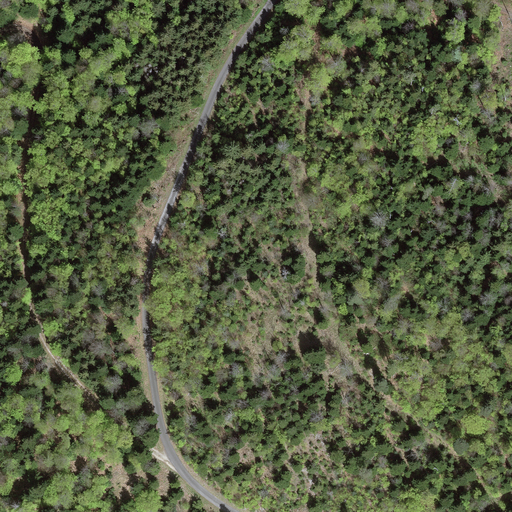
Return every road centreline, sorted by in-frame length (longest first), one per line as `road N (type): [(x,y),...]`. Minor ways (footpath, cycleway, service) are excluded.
road 1 (track): [(319,0),(305,217),(319,281),(342,343),(504,511)]
road 2 (track): [(233,511),(200,490),(168,447),(150,373),(144,287),(149,255),(213,94),(271,0)]
road 3 (track): [(180,469),(79,385),(48,349),(33,313),(23,242),(40,58),(23,31),(0,32)]
